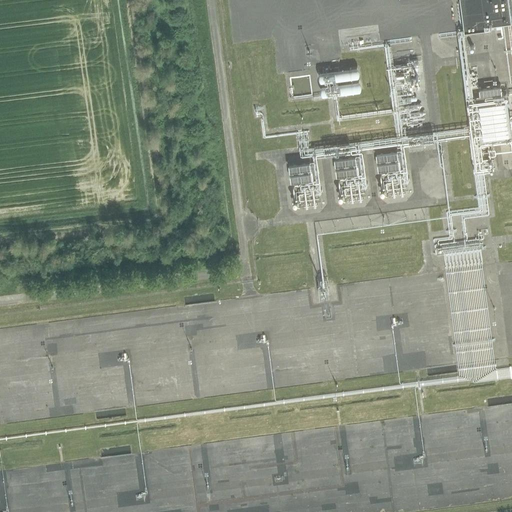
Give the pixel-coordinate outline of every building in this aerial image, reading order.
[(511,22),(507,0),(460,0),(465,31),(485,28),(485,25),(511,22)] [(346,64),(319,67),(320,81),(318,81),(313,82),(314,95),(363,90),(362,78),(360,65),(346,67),(346,64)] [(483,144),(511,140),(511,121),(509,100),(511,99),(511,94),(504,95),(503,89),(481,91),(483,105),(478,105),(483,144)] [(359,154),(336,157),(338,174),(349,173),(351,189),(358,188),(357,185),(355,185),(354,179),(362,178),(359,154)] [(312,160),(289,163),(292,180),(302,178),(303,185),(301,186),(304,203),(317,201),(313,181),(316,181),(312,160)] [(113,456),(114,464),(125,462),(126,466),(132,465),(131,460),(137,459),(136,453),(113,456)]
